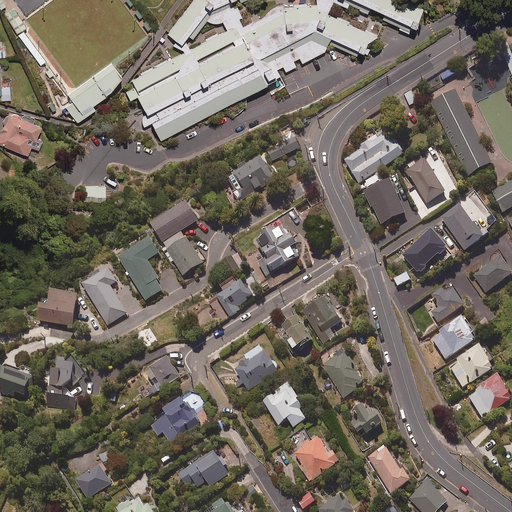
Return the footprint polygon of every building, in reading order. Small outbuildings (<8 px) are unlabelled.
[(16,0),(27,15),(48,0),(16,0)] [(140,116),(140,122),(142,127),(149,123),(160,140),(324,51),(328,43),(357,56),(359,51),(368,55),(376,36),(326,13),(332,1),(348,8),(350,6),(366,13),(369,7),(383,13),(380,19),(409,31),(411,26),(414,27),(423,8),(404,0),(191,0),(166,34),(175,41),(171,45),(182,50),(183,52),(131,80),(134,88),(126,92),(130,101),(136,99),(143,114),(140,116)] [(26,27),(13,7),(3,13),(16,33),(26,27)] [(46,62),(23,32),(18,36),(41,66),(46,62)] [(511,52),(504,34),(496,37),(511,75),(511,52)] [(94,109),(90,105),(104,94),(103,93),(106,90),(117,75),(107,62),(65,94),(71,101),(63,106),(76,123),(94,109)] [(456,73),(453,68),(440,75),(442,80),(456,73)] [(0,79),(0,96),(1,96),(1,102),(10,101),(9,87),(1,88),(0,79)] [(492,163),(456,90),(430,103),(467,176),(492,163)] [(417,102),(411,91),(404,95),(410,106),(417,102)] [(37,139),(42,129),(41,128),(41,126),(40,124),(39,123),(38,121),(37,120),(35,119),(34,118),(32,118),(30,118),(28,118),(27,118),(25,119),(23,119),(22,120),(10,115),(0,136),(0,144),(27,157),(32,148),(38,151),(42,142),(37,139)] [(404,155),(387,128),(359,146),(361,149),(344,160),(358,183),(404,155)] [(301,147),(295,136),(267,150),(272,161),(301,147)] [(230,174),(237,186),(233,189),(240,200),(247,196),(265,184),(278,176),(263,154),(230,174)] [(423,159),(405,171),(427,203),(445,191),(423,159)] [(405,212),(388,178),(363,190),(380,224),(405,212)] [(511,207),(511,181),(492,191),(502,212),(511,207)] [(105,184),(82,184),(82,200),(105,201),(105,184)] [(312,206),(306,199),(297,207),(302,214),(312,206)] [(183,229),(200,219),(188,200),(151,222),(163,242),(183,274),(203,262),(187,236),(185,237),(181,231),(183,229)] [(483,237),(458,204),(440,217),(465,250),(483,237)] [(277,228),(273,222),(261,229),(264,234),(257,238),(267,255),(258,260),(266,275),(299,256),(293,245),(299,242),(293,231),(287,234),(282,226),(277,228)] [(446,246),(429,228),(401,255),(417,272),(437,253),(442,253),(446,246)] [(160,252),(151,236),(119,255),(146,299),(163,289),(157,278),(159,277),(148,259),(160,252)] [(505,259),(501,254),(473,274),(486,292),(511,273),(511,272),(503,260),(505,259)] [(118,281),(109,267),(83,282),(108,325),(128,313),(111,285),(118,281)] [(409,279),(405,272),(394,278),(398,286),(409,279)] [(236,280),(234,276),(222,283),(225,289),(216,294),(228,315),(239,309),(237,305),(254,296),(243,276),(236,280)] [(464,305),(451,286),(444,291),(441,286),(430,294),(439,306),(431,312),(438,322),(464,305)] [(76,292),(76,288),(69,287),(69,291),(52,288),(49,303),(40,301),(37,319),(73,325),(79,293),(76,292)] [(341,320),(324,295),(301,310),(323,342),(334,335),(329,328),(341,320)] [(275,329),(295,355),(306,346),(304,343),(314,335),(296,312),(275,329)] [(475,340),(460,316),(439,330),(440,332),(431,338),(445,359),(475,340)] [(493,358),(482,341),(455,359),(458,363),(450,368),(463,387),(492,368),(488,361),(493,358)] [(270,359),(260,344),(245,354),(247,359),(233,368),(248,391),(276,372),(279,370),(278,368),(279,367),(279,366),(279,365),(279,364),(279,363),(279,362),(278,362),(278,361),(277,361),(276,360),(275,360),(274,360),(273,360),(272,358),(270,359)] [(348,356),(347,357),(342,349),(329,358),(330,359),(322,364),(329,375),(328,376),(342,398),(364,383),(356,370),(352,365),(353,364),(348,356)] [(181,376),(168,354),(145,369),(154,384),(142,392),(146,398),(181,376)] [(72,393),(65,385),(73,380),(75,357),(58,355),(57,367),(53,367),(52,384),(42,383),(41,394),(48,395),(47,406),(71,408),(72,393)] [(32,375),(3,363),(0,369),(0,385),(1,386),(0,389),(14,395),(16,390),(25,393),(32,375)] [(511,398),(511,397),(497,373),(476,386),(478,389),(468,396),(481,417),(511,398)] [(305,405),(290,382),(263,399),(279,424),(289,418),(294,426),(307,418),(301,407),(305,405)] [(193,411),(182,395),(163,409),(165,411),(149,422),(158,435),(163,432),(171,443),(204,420),(196,409),(193,411)] [(385,421),(377,409),(368,414),(361,403),(341,415),(355,439),(385,421)] [(292,438),(298,448),(312,439),(305,429),(292,438)] [(331,451),(320,435),(292,454),(310,481),(342,460),(334,449),(331,451)] [(399,470),(384,446),(367,456),(390,493),(409,480),(402,468),(399,470)] [(231,472),(216,449),(204,457),(202,454),(196,457),(198,460),(179,473),(187,485),(194,480),(198,486),(209,479),(212,484),(231,472)] [(108,468),(104,462),(76,479),(88,497),(112,483),(105,470),(108,468)] [(447,501),(427,480),(408,498),(419,510),(417,511),(443,511),(439,508),(447,501)] [(316,500),(311,491),(298,499),(304,508),(316,500)] [(357,511),(343,491),(318,509),(319,511),(357,511)] [(230,507),(223,497),(204,510),(205,511),(247,511),(239,501),(230,507)] [(145,505),(141,499),(133,503),(130,499),(117,506),(120,511),(155,511),(149,502),(145,505)]
